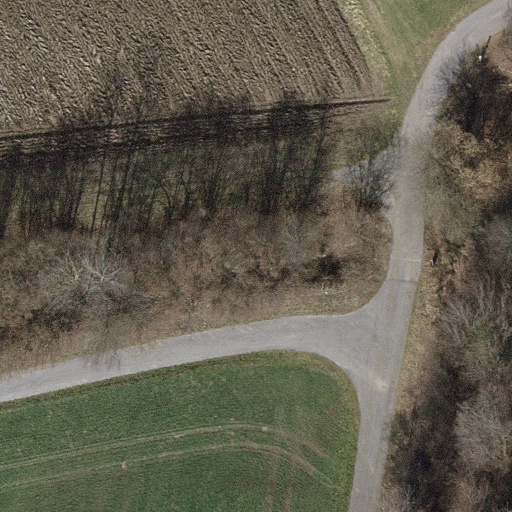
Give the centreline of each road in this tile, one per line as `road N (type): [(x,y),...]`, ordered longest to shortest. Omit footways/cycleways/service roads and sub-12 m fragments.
road 1 (track): [(389,343),(320,333),(250,336),(0,389)]
road 2 (track): [(511,5),(439,73),(409,180),(404,277),(389,343)]
road 3 (track): [(389,343),(362,511)]
